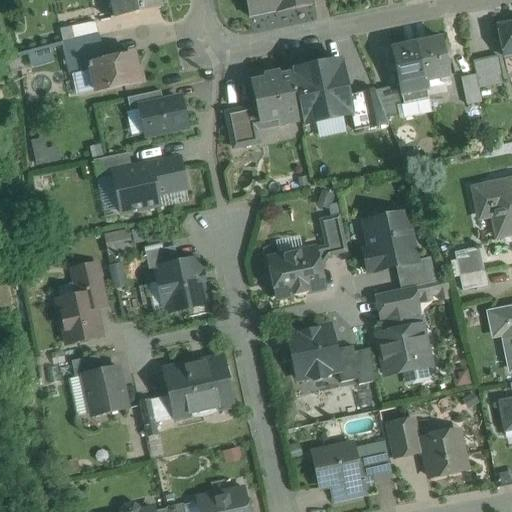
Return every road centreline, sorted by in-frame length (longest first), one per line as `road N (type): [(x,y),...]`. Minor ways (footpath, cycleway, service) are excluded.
road 1 (residential): [(482,0),(221,53),(210,0)]
road 2 (residential): [(293,511),(232,220)]
road 3 (unknown): [(266,400),(425,381)]
